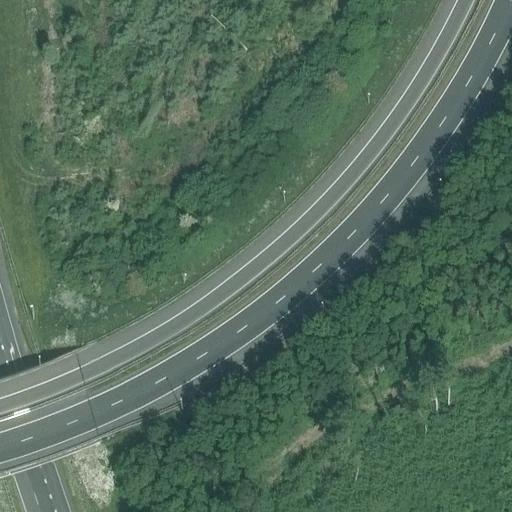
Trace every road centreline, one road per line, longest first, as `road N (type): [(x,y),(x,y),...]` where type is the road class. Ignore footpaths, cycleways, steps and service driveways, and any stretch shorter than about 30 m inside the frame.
road 1 (motorway): [(0,448),(153,384),(308,276),(428,143),(510,0)]
road 2 (motorway): [(465,0),(396,118),(302,228),(167,331),(0,407)]
road 3 (trunk): [(39,511),(0,391)]
